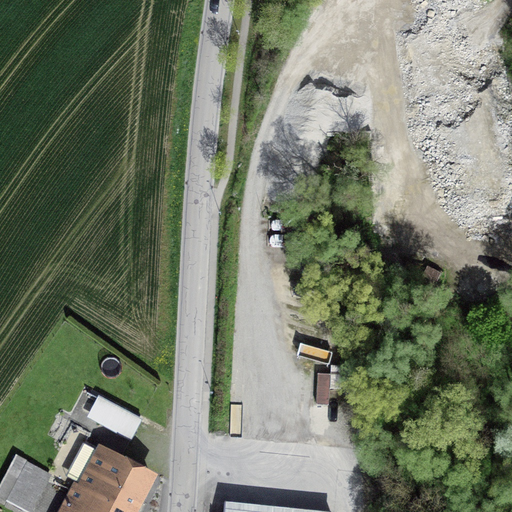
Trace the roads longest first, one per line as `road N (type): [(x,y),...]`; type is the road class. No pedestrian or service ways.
road 1 (track): [(184,511),(257,457),(256,177),(313,74),(393,0)]
road 2 (unclassified): [(175,511),(216,0)]
